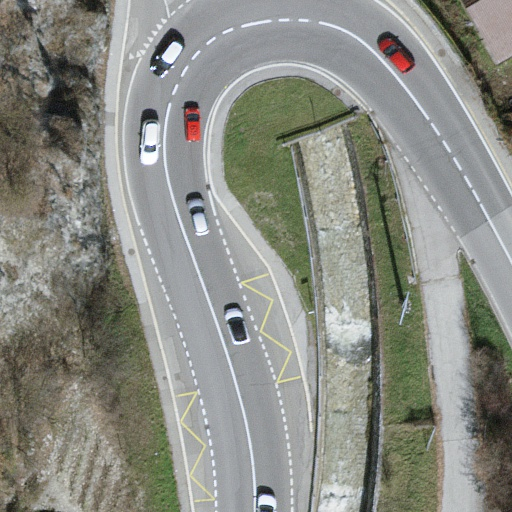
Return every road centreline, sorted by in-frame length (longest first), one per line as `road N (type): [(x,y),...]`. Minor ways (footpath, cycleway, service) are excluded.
road 1 (tertiary): [(255,511),(236,388),(163,154),(172,94),(201,46)]
road 2 (tertiary): [(201,46),(246,24),(293,18),(364,43),(425,112),(511,262)]
